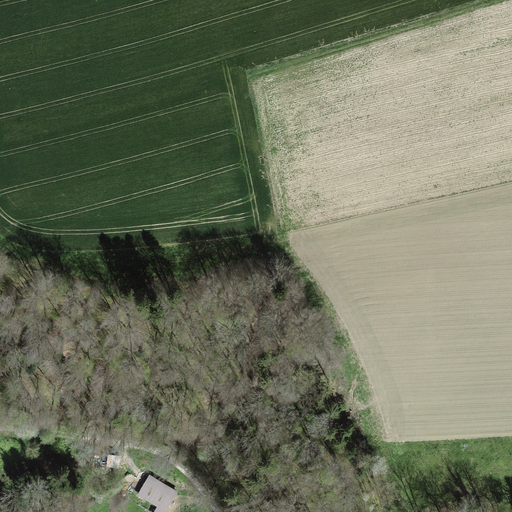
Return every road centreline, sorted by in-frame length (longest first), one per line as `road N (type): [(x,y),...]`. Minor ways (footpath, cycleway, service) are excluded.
road 1 (track): [(242,76),(492,0)]
road 2 (unclassified): [(220,511),(158,451),(0,427)]
